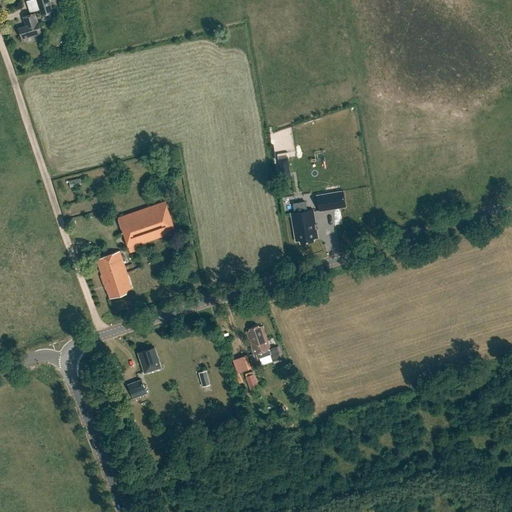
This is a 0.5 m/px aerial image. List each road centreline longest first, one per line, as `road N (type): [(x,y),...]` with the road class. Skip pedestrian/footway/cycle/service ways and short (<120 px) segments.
road 1 (secondary): [(102,333),(511,205)]
road 2 (unclassified): [(102,333),(0,42)]
road 3 (secondary): [(125,511),(61,347)]
